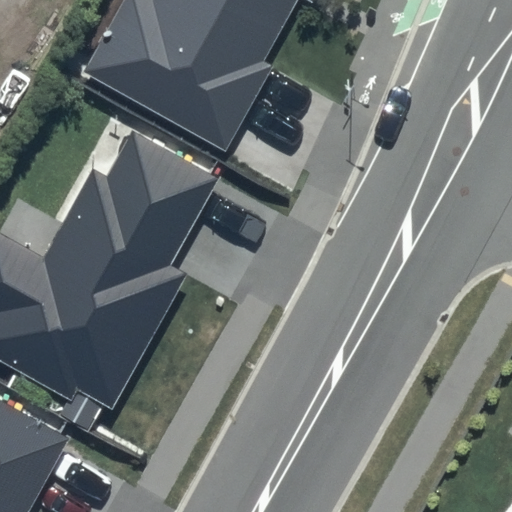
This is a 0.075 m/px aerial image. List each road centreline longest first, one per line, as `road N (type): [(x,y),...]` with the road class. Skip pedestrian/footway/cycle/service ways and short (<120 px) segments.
road 1 (residential): [(451,155),(258,511)]
road 2 (residential): [(511,27),(451,155)]
